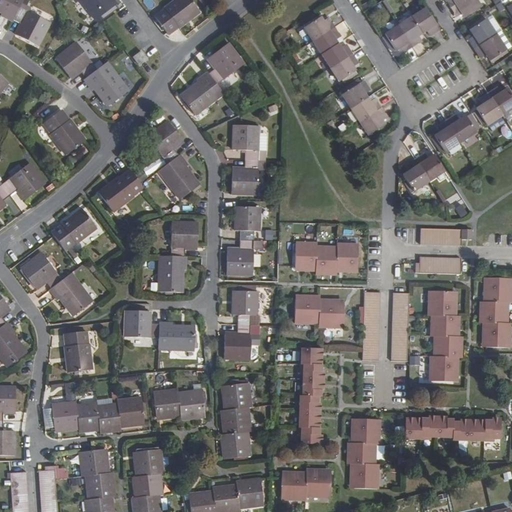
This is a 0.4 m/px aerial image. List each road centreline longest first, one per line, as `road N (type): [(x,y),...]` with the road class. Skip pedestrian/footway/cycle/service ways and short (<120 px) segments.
road 1 (residential): [(88,440),(34,444),(42,329),(0,267)]
road 2 (residential): [(210,304),(213,161),(156,89)]
road 3 (residential): [(383,407),(389,250)]
road 4 (residential): [(115,142),(0,246)]
road 5 (residential): [(115,142),(62,88),(0,46)]
road 6 (residential): [(389,250),(390,171),(406,118)]
road 7 (residential): [(458,40),(477,74),(406,118)]
road 8 (residential): [(511,253),(389,250)]
